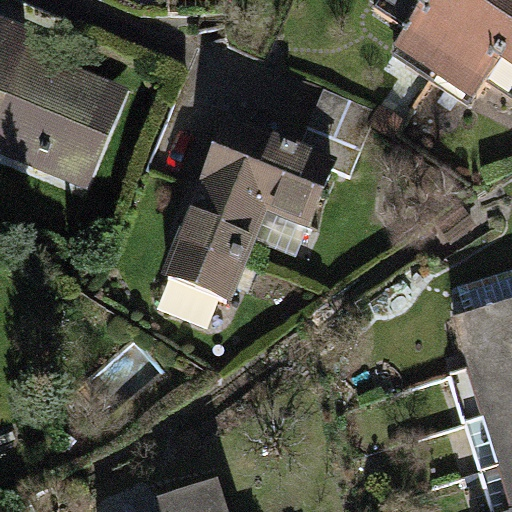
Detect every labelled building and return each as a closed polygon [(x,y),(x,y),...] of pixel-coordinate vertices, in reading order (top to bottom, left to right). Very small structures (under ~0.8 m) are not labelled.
[(511,0),(382,0),(375,11),(405,31),(403,34),(407,37),(400,46),(478,98),(486,86),(511,102),(511,0)] [(101,120),(111,94),(21,57),(28,41),(0,29),(0,145),(46,164),(52,150),(91,166),(109,123),(101,120)] [(265,210),(309,228),(332,172),(351,179),(378,113),(325,92),(297,157),(229,131),(207,186),(265,210)] [(265,210),(207,186),(170,280),(227,303),(253,240),(265,210)] [(309,228),(265,210),(253,240),(297,257),(309,228)] [(469,373),(511,359),(511,272),(457,289),(466,320),(454,324),(469,373)] [(511,359),(469,373),(484,421),(511,412),(511,359)] [(499,469),(511,464),(511,412),(484,421),(499,469)] [(511,464),(499,469),(511,510),(511,464)] [(226,511),(218,485),(158,504),(160,511),(226,511)]
